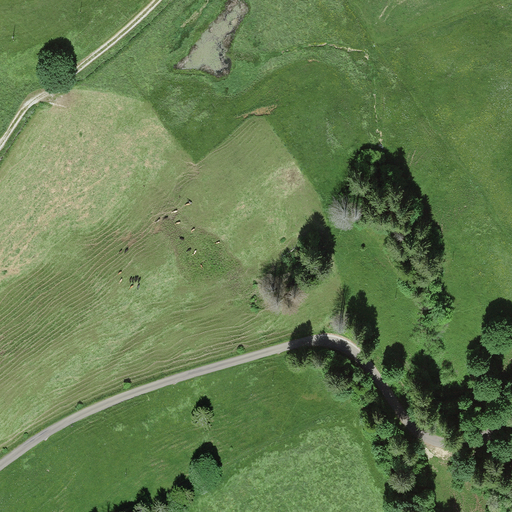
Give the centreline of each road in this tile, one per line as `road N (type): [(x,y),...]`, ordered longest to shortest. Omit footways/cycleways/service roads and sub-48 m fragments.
road 1 (unclassified): [(511,403),(472,428),(430,439),(370,366),(340,344),(318,340),(117,396),(0,464)]
road 2 (track): [(0,145),(35,98),(155,0)]
